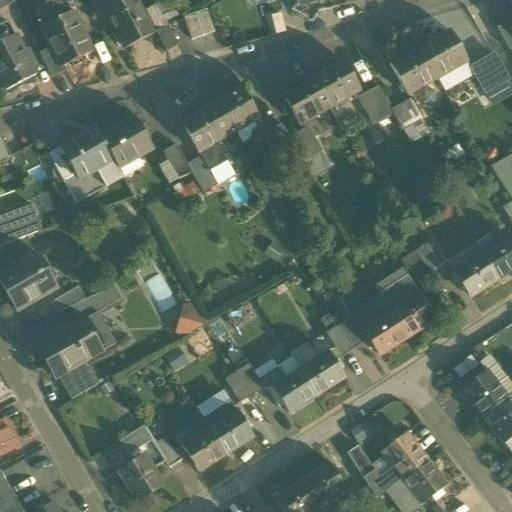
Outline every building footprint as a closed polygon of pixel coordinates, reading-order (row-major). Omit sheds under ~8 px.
[(0,0),(0,11),(14,4),(11,0),(0,0)] [(54,0),(33,11),(42,28),(71,13),(67,5),(64,0),(54,0)] [(117,0),(103,7),(125,50),(153,36),(152,35),(142,14),(134,0),(117,0)] [(167,0),(165,0),(155,7),(165,23),(181,16),(177,5),(172,7),(167,0)] [(338,8),(336,0),(322,0),(321,0),(320,0),(294,0),(296,6),(294,6),(291,11),(312,23),(318,13),(324,12),(324,11),(338,8)] [(155,7),(154,7),(142,14),(152,35),(156,33),(167,27),(165,23),(155,7)] [(511,9),(503,15),(507,23),(511,31),(511,9)] [(184,19),(192,41),(214,33),(206,11),(184,19)] [(91,54),(71,13),(42,28),(51,48),(62,69),(63,68),(70,64),(73,69),(84,63),(82,59),(91,54)] [(496,29),(510,52),(511,50),(511,31),(507,23),(496,29)] [(156,33),(167,53),(179,46),(167,27),(156,33)] [(0,34),(0,43),(15,35),(12,28),(0,34)] [(450,33),(420,50),(437,79),(467,62),(450,33)] [(36,73),(15,35),(0,43),(0,75),(7,89),(36,73)] [(39,54),(52,79),(65,72),(63,68),(62,69),(51,48),(39,54)] [(407,96),(437,79),(420,50),(391,67),(407,96)] [(475,76),(485,93),(506,81),(507,80),(493,55),(470,68),(475,76)] [(341,62),(312,78),(329,109),(358,92),(341,62)] [(445,93),(475,76),(470,68),(467,62),(437,79),(445,93)] [(299,125),(329,109),(312,78),(282,95),(299,125)] [(511,92),(506,81),(485,93),(493,107),(511,96),(511,92)] [(373,127),(393,115),(391,112),(377,88),(357,99),(373,127)] [(242,91),(212,108),(227,135),(235,130),(252,121),(257,118),(242,91)] [(413,102),(391,112),(393,115),(402,132),(422,120),(413,102)] [(213,143),(227,135),(212,108),(181,125),(196,152),(200,158),(207,172),(224,162),(213,143)] [(136,119),(101,139),(118,171),(138,160),(154,151),(136,119)] [(252,121),(235,130),(243,145),(260,135),(252,121)] [(273,160),(293,148),(288,138),(280,125),(260,137),(273,160)] [(308,127),(288,138),(293,148),(301,162),(303,161),(321,151),(308,127)] [(123,179),(118,171),(101,139),(96,131),(61,151),(75,176),(78,182),(89,201),(124,181),(123,179)] [(167,161),(178,180),(192,175),(187,166),(176,146),(163,153),(167,161)] [(0,160),(10,156),(4,147),(0,148),(0,160)] [(499,157),(494,149),(486,149),(481,156),(485,164),(494,164),(499,157)] [(50,157),(64,182),(75,176),(61,151),(50,157)] [(321,151),(303,161),(314,180),(332,170),(321,151)] [(490,168),(498,182),(511,173),(511,158),(511,157),(490,168)] [(192,175),(196,182),(201,190),(203,194),(216,186),(207,172),(200,158),(187,166),(192,175)] [(118,171),(123,179),(143,168),(138,160),(118,171)] [(178,180),(167,161),(157,167),(168,186),(178,180)] [(207,172),(216,186),(232,177),(224,162),(207,172)] [(511,189),(511,173),(498,182),(506,193),(511,189)] [(64,182),(78,207),(89,201),(78,182),(75,176),(64,182)] [(176,204),(201,190),(196,182),(171,195),(176,204)] [(475,203),(465,186),(450,194),(460,212),(475,203)] [(0,221),(0,247),(41,232),(32,210),(0,221)] [(511,243),(509,239),(483,257),(499,281),(511,272),(511,243)] [(284,252),(272,243),(263,255),(275,264),(284,252)] [(427,246),(416,253),(430,275),(442,268),(427,246)] [(416,285),(430,275),(416,253),(402,262),(416,285)] [(0,274),(0,284),(16,311),(55,289),(35,254),(0,274)] [(470,300),(499,281),(483,257),(454,275),(470,300)] [(374,288),(378,295),(406,278),(401,270),(374,288)] [(381,299),(391,314),(418,297),(406,278),(378,295),(381,299)] [(71,310),(79,323),(82,321),(83,322),(96,314),(97,315),(101,313),(100,313),(119,302),(110,287),(92,298),(91,298),(85,301),(71,310)] [(70,308),(71,310),(85,301),(77,289),(51,303),(58,315),(70,308)] [(434,323),(418,297),(391,314),(407,340),(434,323)] [(362,311),(372,326),(391,314),(381,299),(362,311)] [(190,305),(183,305),(174,335),(183,338),(203,327),(190,305)] [(96,314),(83,322),(82,321),(79,323),(36,347),(55,380),(58,379),(85,363),(101,354),(115,346),(97,315),(96,314)] [(378,358),(407,340),(391,314),(372,326),(362,332),(378,358)] [(346,321),(336,328),(352,352),(362,346),(346,321)] [(342,359),(352,352),(336,328),(326,334),(342,359)] [(289,355),(291,358),(301,373),(318,362),(306,344),(289,355)] [(318,362),(301,373),(316,398),(343,380),(327,356),(318,362)] [(452,371),(460,381),(478,367),(470,357),(452,371)] [(480,364),(482,367),(487,373),(495,366),(488,357),(480,364)] [(277,367),(278,368),(287,382),(301,373),(291,358),(277,367)] [(271,360),(253,372),(258,381),(277,369),(271,360)] [(58,379),(71,402),(99,386),(85,363),(58,379)] [(249,366),(237,374),(252,397),(262,390),(264,389),(258,381),(253,372),(249,366)] [(511,387),(495,366),(487,373),(506,399),(511,394),(511,387)] [(458,386),(462,392),(487,373),(482,367),(458,386)] [(289,415),(316,398),(301,373),(287,382),(278,368),(277,369),(258,381),(264,389),(262,390),(273,391),(289,415)] [(482,418),(506,399),(487,373),(462,392),(482,418)] [(240,405),(252,397),(237,374),(225,381),(240,405)] [(502,443),(511,434),(511,406),(507,400),(506,399),(482,418),(502,443)] [(230,404),(203,421),(209,431),(236,413),(230,404)] [(236,413),(209,431),(225,456),(252,439),(236,413)] [(197,474),(225,456),(209,431),(203,421),(188,430),(175,439),(181,449),(197,474)] [(365,422),(349,432),(357,445),(373,435),(365,422)] [(0,456),(18,446),(5,423),(0,425),(0,456)] [(121,443),(129,455),(152,441),(144,429),(121,443)] [(511,434),(502,443),(511,456),(511,434)] [(384,457),(391,466),(402,480),(426,462),(426,461),(406,435),(382,454),(384,457)] [(155,446),(170,470),(181,463),(166,439),(155,446)] [(347,455),(363,480),(374,472),(370,466),(358,448),(347,455)] [(384,457),(370,466),(374,472),(377,476),(391,466),(384,457)] [(118,476),(136,503),(161,487),(144,460),(118,476)] [(426,462),(402,480),(422,505),(446,487),(426,462)] [(330,465),(302,483),(317,507),(345,489),(330,465)] [(391,466),(377,476),(387,491),(402,480),(391,466)] [(376,499),(387,491),(377,476),(374,472),(363,480),(368,487),(376,499)] [(403,511),(412,511),(422,505),(402,480),(387,491),(403,511)] [(282,511),(308,511),(317,507),(302,483),(275,500),(282,511)] [(0,505),(14,498),(8,487),(0,491),(0,505)] [(356,495),(367,511),(384,511),(376,500),(376,499),(368,487),(356,495)] [(0,511),(22,511),(14,498),(0,505),(0,511)]
